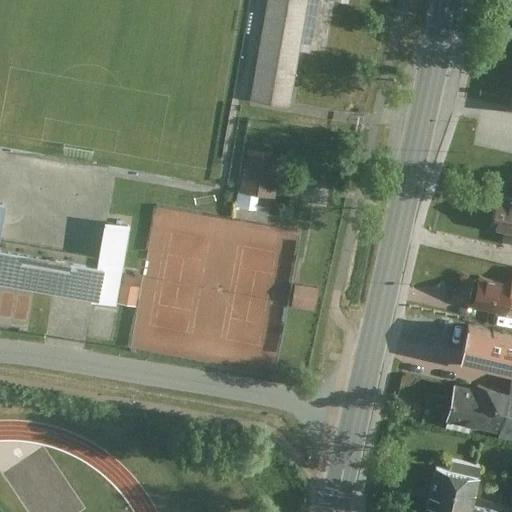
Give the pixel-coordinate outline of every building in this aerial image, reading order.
[(309,0),(272,0),(254,97),(291,104),(309,0)] [(246,150),(239,192),(273,197),(280,156),(246,150)] [(511,202),(499,200),(493,230),(511,233),(511,202)] [(8,205),(0,203),(0,282),(120,305),(133,226),(108,221),(102,255),(2,237),(8,205)] [(511,286),(478,279),(472,305),(506,313),(510,297),(511,286)] [(315,308),(319,285),(295,281),(291,304),(315,308)] [(511,372),(511,334),(466,324),(458,360),(511,372)] [(511,378),(510,391),(502,438),(511,439),(511,378)] [(510,391),(452,381),(444,427),(502,438),(510,391)] [(470,511),(471,506),(478,473),(435,464),(424,511),(470,511)]
